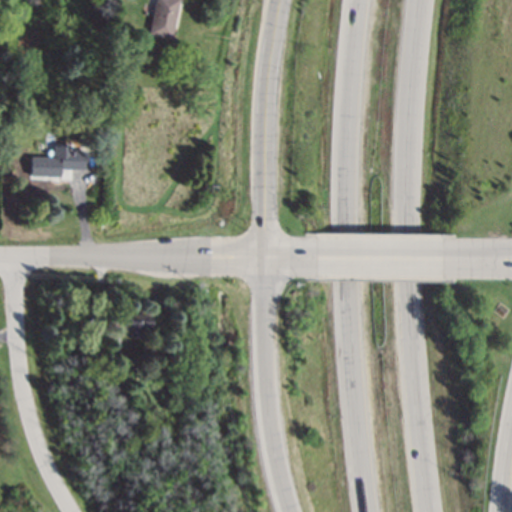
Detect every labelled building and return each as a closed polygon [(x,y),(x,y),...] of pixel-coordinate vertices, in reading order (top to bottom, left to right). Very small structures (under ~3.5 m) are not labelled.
[(176,0),(152,0),(146,34),(168,39),(176,0)] [(84,169),(84,150),(70,150),(70,146),(52,145),(51,156),(29,156),(29,176),(58,176),(59,169),(84,169)] [(139,313),(148,313),(148,331),(141,331),(141,338),(127,338),(127,331),(119,331),(120,313),(128,313),(128,309),(139,310),(139,313)] [(119,353),(111,353),(110,338),(119,337),(119,353)] [(116,387),(115,400),(106,399),(107,387),(116,387)] [(144,421),(137,423),(135,416),(143,414),(144,421)]
